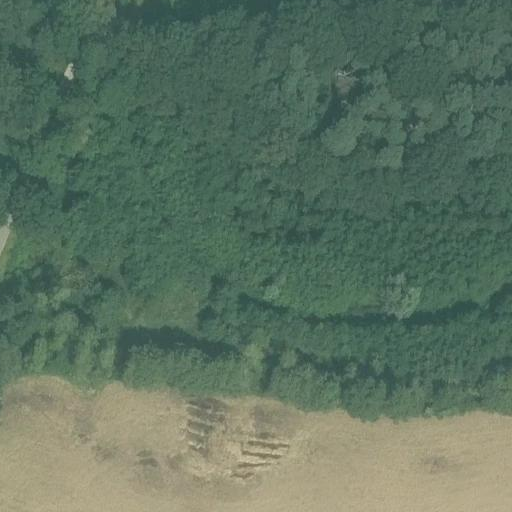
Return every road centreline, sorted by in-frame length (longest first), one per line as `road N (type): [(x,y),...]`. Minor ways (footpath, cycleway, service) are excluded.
road 1 (track): [(85,43),(497,0)]
road 2 (unclassified): [(0,233),(85,43)]
